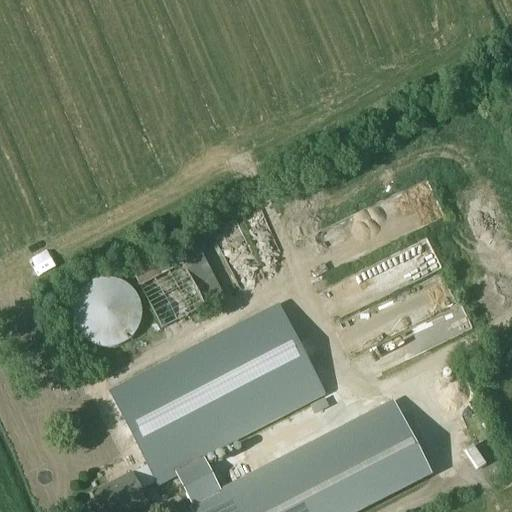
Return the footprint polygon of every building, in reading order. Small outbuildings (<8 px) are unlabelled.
[(465,193),(487,254),(511,244),(511,237),(492,183),(465,193)] [(354,220),(312,237),(331,242),(337,257),(328,261),(322,246),(321,250),(327,267),(330,267),(350,260),(345,247),(359,241),(355,231),(357,222),(362,234),(364,228),(385,233),(383,245),(415,232),(402,199),(349,219),(354,220)] [(242,253),(251,249),(240,223),(214,234),(223,255),(240,248),(242,253)] [(224,299),(194,240),(173,250),(179,260),(137,281),(162,330),(224,299)] [(429,248),(414,255),(424,275),(439,268),(429,248)] [(72,313),(72,316),(72,319),(72,322),(73,325),(74,328),(75,331),(77,333),(78,336),(80,338),(82,340),(85,342),(87,344),(90,346),(92,347),(95,348),(98,349),(101,350),(104,350),(107,350),(110,350),(113,350),(116,349),(119,348),(122,347),(124,345),(127,344),(129,342),(132,340),(134,337),(135,335),(137,332),(138,330),(140,327),(140,324),(141,321),(141,318),(141,315),(141,312),(141,309),(140,306),(139,303),(138,300),(137,297),(135,295),(133,293),(131,290),(129,288),(126,287),(124,285),(121,284),(118,282),(115,282),(112,281),(109,281),(106,280),(103,281),(100,281),(97,282),(94,283),(91,284),(89,285),(86,287),(84,289),(82,291),(80,293),(78,296),(76,298),(75,301),(74,304),(73,307),(72,310),(72,313)] [(155,484),(156,485),(177,474),(202,461),(323,400),(277,308),(110,394),(148,469),(131,477),(93,497),(100,511),(135,511),(146,507),(139,493),(155,484)] [(360,511),(430,477),(393,407),(220,496),(202,461),(177,474),(194,509),(192,510),(192,511),(360,511)]
